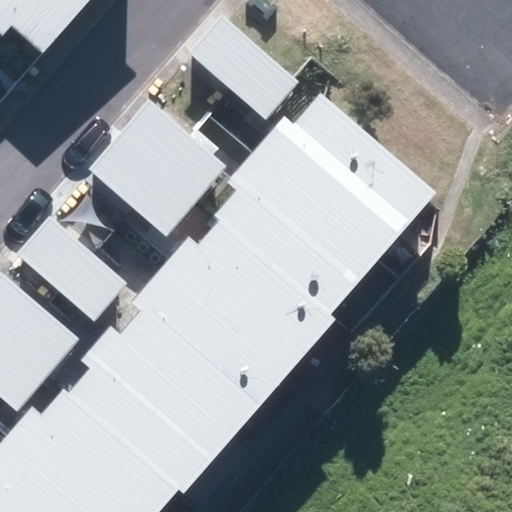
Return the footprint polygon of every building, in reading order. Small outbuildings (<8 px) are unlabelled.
[(0,0),(0,26),(27,49),(36,39),(69,68),(127,0),(0,0)] [(205,61),(283,129),(317,90),(239,22),(205,61)] [(235,226),(242,232),(356,332),(463,211),(342,105),(315,134),(305,125),(245,194),(255,203),(235,226)] [(169,111),(140,145),(214,212),(244,179),(169,111)] [(185,244),(214,212),(140,145),(110,178),(185,244)] [(34,261),(111,329),(141,295),(64,226),(34,261)] [(363,338),(356,332),(242,232),(221,255),(212,248),(153,315),(161,322),(142,346),(130,335),(98,372),(107,379),(89,400),(208,504),(213,508),(363,338)] [(12,275),(0,289),(0,328),(65,384),(97,348),(12,275)] [(65,384),(0,328),(0,390),(34,419),(65,384)] [(200,511),(208,504),(89,400),(65,426),(53,415),(0,474),(0,488),(3,491),(0,494),(0,511),(200,511)]
